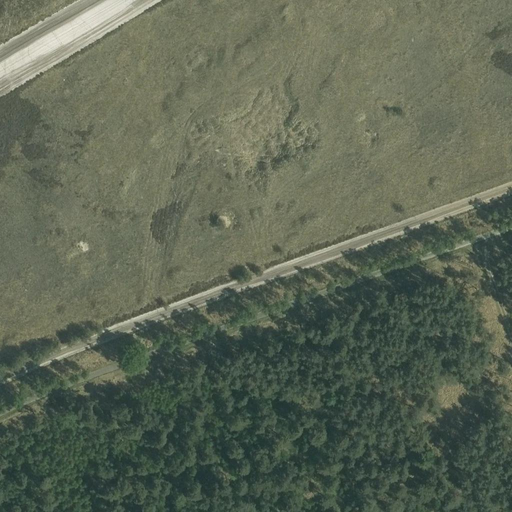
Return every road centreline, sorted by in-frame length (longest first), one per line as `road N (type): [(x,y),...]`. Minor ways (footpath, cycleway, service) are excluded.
road 1 (track): [(0,381),(125,327),(511,188)]
road 2 (unclassified): [(0,415),(511,226)]
